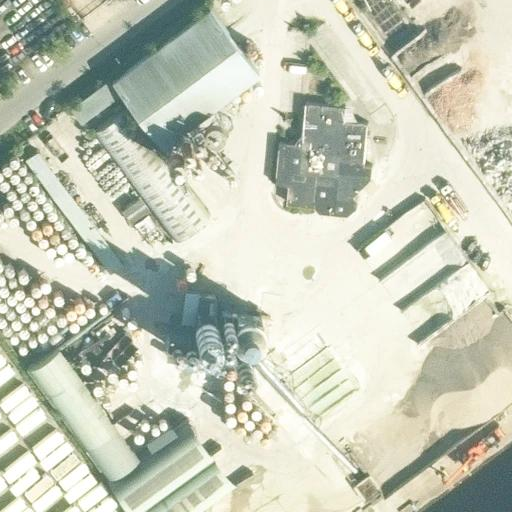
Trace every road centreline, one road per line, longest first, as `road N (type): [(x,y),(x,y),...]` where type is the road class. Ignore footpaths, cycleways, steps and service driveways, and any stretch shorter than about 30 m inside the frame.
road 1 (unknown): [(278,0),(244,163),(250,221),(261,239),(294,255),(333,239),(377,204),(400,178),(406,143),(374,67),(315,0)]
road 2 (residential): [(156,0),(0,113)]
